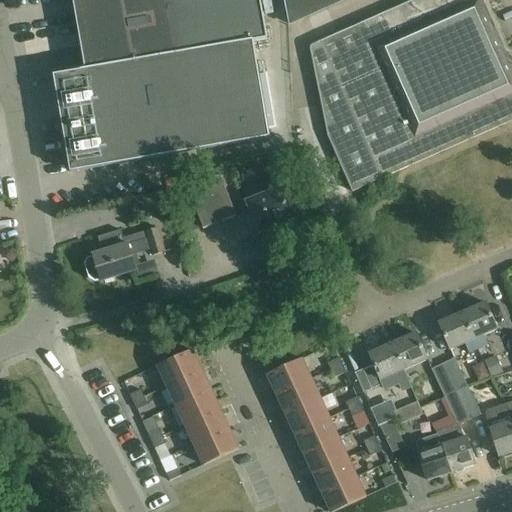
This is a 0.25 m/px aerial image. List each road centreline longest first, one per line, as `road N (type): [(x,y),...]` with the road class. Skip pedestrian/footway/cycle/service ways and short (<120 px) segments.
road 1 (unclassified): [(38,332),(46,288),(0,34)]
road 2 (unknown): [(335,216),(294,55),(312,31),(384,0)]
road 3 (residential): [(135,511),(38,332)]
road 4 (residential): [(219,346),(296,511)]
road 5 (residential): [(344,330),(511,258)]
